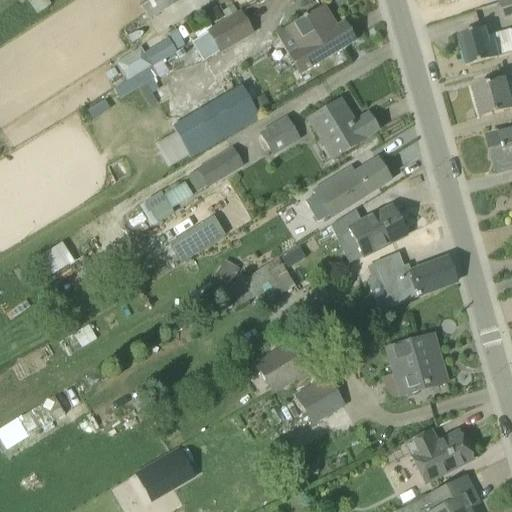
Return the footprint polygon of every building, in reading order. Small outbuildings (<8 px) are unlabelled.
[(135,0),(148,20),(179,1),(181,0),(135,0)] [(511,0),(499,4),(504,19),(511,16),(511,0)] [(225,22),(239,14),(235,6),(221,15),(225,22)] [(322,9),(294,25),(276,36),(298,73),(353,42),(343,25),(332,31),(320,11),(323,10),(322,9)] [(252,34),(240,15),(190,44),(201,63),(217,53),(218,54),(252,34)] [(498,59),(493,43),(491,43),(487,29),(459,37),(467,67),(498,59)] [(170,36),(144,47),(150,61),(176,50),(170,36)] [(116,64),(127,82),(151,67),(152,67),(142,49),(116,64)] [(183,50),(177,53),(180,59),(186,55),(183,50)] [(161,62),(152,68),(151,67),(127,82),(113,90),(119,100),(158,77),(168,74),(161,62)] [(511,110),(511,95),(503,98),(500,83),(474,90),(482,118),(511,110)] [(240,87),(171,127),(174,133),(154,146),(167,169),(188,157),(190,160),(259,118),(240,87)] [(271,107),(263,95),(251,103),(258,115),(271,107)] [(331,159),(363,141),(377,132),(367,115),(353,124),(339,101),(307,119),(331,159)] [(285,119),(258,135),(272,157),(299,141),(285,119)] [(496,174),(511,169),(511,131),(487,138),(496,174)] [(207,189),(243,167),(232,148),(196,169),(197,171),(186,177),(195,193),(206,187),(207,189)] [(318,222),(327,217),(328,217),(388,182),(376,161),(353,176),(350,170),(313,193),(315,196),(305,202),(318,222)] [(160,193),(144,202),(157,224),(173,214),(170,210),(192,197),(184,184),(162,197),(160,193)] [(354,211),(328,227),(335,238),(336,241),(348,233),(361,258),(361,259),(405,237),(390,207),(361,223),(354,211)] [(180,263),(224,236),(214,219),(170,246),(180,263)] [(40,253),(53,270),(72,256),(59,239),(40,253)] [(263,307),(297,287),(285,267),(303,256),(297,246),(279,257),(280,259),(225,291),(236,310),(257,297),(263,307)] [(398,255),(376,263),(368,266),(372,278),(367,280),(380,312),(393,307),(455,284),(446,260),(406,275),(398,255)] [(214,277),(229,286),(239,270),(224,261),(214,277)] [(382,379),(387,398),(388,401),(446,385),(432,336),(386,350),(394,376),(382,379)] [(270,395),(307,373),(289,343),(252,365),(270,395)] [(312,425),(343,407),(327,379),(296,397),(312,425)] [(55,396),(40,405),(0,429),(0,441),(5,450),(51,423),(65,414),(55,396)] [(423,486),(471,462),(457,434),(435,445),(428,432),(403,445),(423,486)] [(158,461),(130,478),(135,484),(148,475),(151,480),(165,473),(158,461)] [(463,479),(428,496),(398,511),(397,511),(466,511),(476,506),(470,494),(463,479)]
